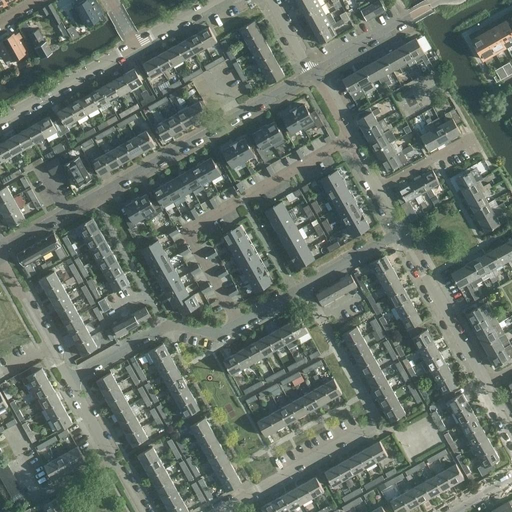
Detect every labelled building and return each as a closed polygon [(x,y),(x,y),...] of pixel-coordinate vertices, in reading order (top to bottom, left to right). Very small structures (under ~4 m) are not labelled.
[(101,13),(94,0),(89,0),(88,1),(87,0),(84,0),(74,6),(85,25),(97,18),(96,16),(101,13)] [(317,0),(309,0),(300,5),(305,15),(321,6),(317,0)] [(371,6),(376,15),(385,9),(380,1),(371,6)] [(321,6),(305,15),(310,24),(326,15),(321,6)] [(376,15),(371,6),(361,11),(366,20),(376,15)] [(43,16),(48,13),(45,7),(39,10),(43,16)] [(326,15),(310,24),(316,34),(332,25),(326,15)] [(254,20),(239,29),(245,40),(260,32),(254,20)] [(511,29),(511,30),(506,20),(506,21),(495,27),(506,46),(511,42),(511,29)] [(57,25),(60,31),(61,31),(65,39),(69,37),(67,34),(61,23),(57,25)] [(332,25),(316,34),(321,43),(337,34),(332,25)] [(71,26),(66,29),(72,40),(79,36),(75,29),(74,27),(73,27),(73,26),(72,26),(71,26)] [(198,33),(206,48),(217,42),(209,27),(198,33)] [(495,27),(484,33),(495,53),(506,46),(495,27)] [(34,46),(33,46),(40,58),(51,51),(45,40),(43,40),(37,29),(28,34),(34,46)] [(260,32),(245,40),(251,51),(266,42),(260,32)] [(18,33),(13,36),(12,34),(0,40),(0,41),(1,43),(0,43),(0,53),(4,61),(9,58),(11,60),(23,53),(22,51),(27,48),(18,33)] [(187,39),(195,54),(206,48),(198,33),(187,39)] [(495,53),(484,33),(473,39),(473,40),(484,59),(495,53)] [(430,62),(428,59),(416,38),(405,44),(414,59),(416,62),(422,59),(426,65),(430,62)] [(176,45),(184,60),(195,54),(187,39),(176,45)] [(221,42),(226,51),(230,48),(225,40),(221,42)] [(266,42),(251,51),(257,62),(272,53),(266,42)] [(414,59),(405,44),(395,50),(407,71),(409,74),(413,72),(410,66),(416,63),(416,62),(414,59)] [(165,51),(174,66),(184,60),(176,45),(165,51)] [(230,48),(226,51),(231,60),(235,57),(230,48)] [(407,71),(395,50),(385,56),(393,70),(399,67),(403,73),(407,71)] [(155,57),(163,72),(174,66),(165,51),(155,57)] [(263,72),(278,64),(272,53),(257,62),(263,72)] [(216,65),(225,60),(222,56),(213,61),(216,65)] [(385,56),(374,61),(386,82),(390,80),(387,74),(393,70),(385,56)] [(144,63),(152,78),(163,72),(155,57),(144,63)] [(207,70),(216,65),(213,61),(204,66),(207,70)] [(238,73),(242,70),(237,61),(233,64),(238,73)] [(386,82),(374,61),(364,67),(372,82),(378,79),(382,85),(386,82)] [(278,64),(263,72),(270,84),(284,75),(278,64)] [(353,73),(365,94),(376,88),(372,82),(364,67),(353,73)] [(135,68),(123,74),(132,89),(143,83),(135,68)] [(194,77),(203,72),(201,68),(192,73),(194,77)] [(242,70),(238,73),(243,82),(247,79),(242,70)] [(194,77),(192,73),(183,78),(185,82),(194,77)] [(365,94),(353,73),(342,79),(354,100),(365,94)] [(123,74),(112,81),(121,95),(132,89),(123,74)] [(179,80),(170,85),(173,89),(182,84),(179,80)] [(112,81),(102,87),(110,102),(121,95),(112,81)] [(245,85),(250,94),(254,92),(249,83),(245,85)] [(187,84),(178,89),(181,94),(190,89),(187,84)] [(173,89),(170,85),(161,90),(164,94),(173,89)] [(102,87),(91,93),(99,108),(110,102),(102,87)] [(172,99),(181,94),(178,89),(169,94),(172,99)] [(99,108),(91,93),(80,99),(88,114),(99,108)] [(152,101),(150,96),(140,102),(143,106),(152,101)] [(166,96),(157,101),(159,106),(168,101),(166,96)] [(80,99),(69,105),(78,120),(88,114),(80,99)] [(188,106),(196,121),(208,115),(199,100),(188,106)] [(159,106),(157,101),(148,106),(150,111),(159,106)] [(128,108),(130,113),(139,108),(137,103),(128,108)] [(318,128),(324,125),(315,110),(310,113),(304,104),(297,108),(294,110),(305,131),(316,125),(318,128)] [(69,105),(65,107),(58,111),(62,117),(57,120),(65,133),(70,131),(67,126),(78,120),(69,105)] [(177,112),(186,127),(196,121),(188,106),(177,112)] [(357,119),(363,130),(378,122),(375,116),(381,112),(378,107),(357,119)] [(119,114),(121,118),(130,113),(128,108),(119,114)] [(305,131),(294,110),(290,112),(283,116),(292,133),(302,127),(305,131)] [(445,121),(442,123),(450,139),(461,133),(449,111),(445,114),(446,116),(443,117),(445,121)] [(166,118),(175,133),(186,127),(177,112),(166,118)] [(135,114),(126,119),(128,123),(137,118),(135,114)] [(106,121),(109,125),(118,120),(115,115),(106,121)] [(65,133),(57,120),(53,122),(49,116),(38,122),(46,137),(57,131),(60,136),(65,133)] [(166,118),(155,125),(164,140),(175,133),(166,118)] [(378,122),(363,130),(369,141),(393,127),(390,123),(388,124),(384,118),(378,122)] [(126,119),(117,124),(119,128),(128,123),(126,119)] [(97,126),(100,130),(109,125),(106,121),(97,126)] [(275,121),(264,128),(273,144),(275,148),(286,142),(275,121)] [(428,123),(440,144),(450,139),(442,123),(436,127),(433,123),(432,121),(428,123)] [(46,137),(38,122),(27,128),(35,143),(46,137)] [(427,132),(421,135),(429,150),(440,144),(428,123),(423,126),(427,132)] [(113,126),(104,131),(107,135),(116,130),(113,126)] [(390,143),(390,142),(395,140),(396,139),(392,133),(396,131),(394,127),(393,127),(369,141),(375,151),(390,143)] [(35,143),(27,128),(16,134),(25,149),(35,143)] [(94,128),(85,133),(87,137),(96,132),(94,128)] [(273,144),(264,128),(253,134),(262,150),(273,144)] [(135,136),(144,151),(155,144),(146,130),(135,136)] [(104,131),(95,136),(98,140),(107,135),(104,131)] [(85,133),(76,138),(78,142),(87,137),(85,133)] [(25,149),(16,134),(5,141),(14,155),(25,149)] [(125,142),(133,157),(144,151),(135,136),(125,142)] [(94,142),(92,138),(82,143),(85,148),(94,142)] [(254,154),(245,138),(238,142),(234,144),(243,160),(254,154)] [(381,161),(396,153),(402,150),(400,145),(398,146),(395,140),(390,142),(390,143),(375,151),(381,161)] [(14,155),(5,141),(0,143),(0,156),(3,162),(14,155)] [(114,148),(122,163),(133,157),(125,142),(114,148)] [(243,160),(234,144),(230,146),(223,150),(232,167),(243,160)] [(54,150),(56,154),(65,149),(63,145),(54,150)] [(103,154),(111,169),(122,163),(114,148),(103,154)] [(56,154),(54,150),(45,155),(47,159),(56,154)] [(402,150),(396,153),(381,161),(387,172),(408,161),(404,154),(402,150)] [(103,154),(92,160),(100,175),(111,169),(103,154)] [(60,163),(64,161),(61,156),(46,164),(49,169),(60,163)] [(72,160),(85,183),(92,179),(86,168),(88,166),(88,167),(89,167),(85,161),(83,162),(79,156),(72,160)] [(34,167),(44,161),(41,157),(32,162),(34,167)] [(202,163),(211,179),(221,174),(211,157),(202,163)] [(72,160),(65,164),(68,170),(66,172),(69,178),(70,178),(69,177),(71,176),(78,187),(85,183),(72,160)] [(34,167),(32,162),(23,167),(25,172),(34,167)] [(60,163),(49,169),(52,174),(63,168),(60,163)] [(211,179),(202,163),(192,168),(202,184),(211,179)] [(456,179),(462,190),(480,180),(483,178),(479,172),(480,172),(477,167),(456,179)] [(202,184),(192,168),(183,174),(192,190),(202,184)] [(13,179),(22,174),(20,169),(10,174),(13,179)] [(326,189),(343,179),(337,170),(321,179),(326,189)] [(421,177),(429,190),(432,196),(435,195),(432,189),(440,184),(433,170),(421,177)] [(13,179),(10,174),(1,179),(4,184),(13,179)] [(183,174),(173,179),(183,195),(192,190),(183,174)] [(24,176),(20,178),(25,188),(30,185),(24,176)] [(432,196),(429,190),(421,177),(410,183),(421,203),(424,201),(420,195),(427,191),(430,198),(432,196)] [(173,179),(164,184),(173,200),(183,195),(173,179)] [(327,200),(348,189),(343,179),(326,189),(331,198),(327,200)] [(462,190),(468,200),(483,192),(489,188),(487,184),(483,186),(480,180),(462,190)] [(421,203),(410,183),(399,189),(406,202),(404,203),(408,210),(411,208),(413,207),(409,201),(415,198),(419,204),(421,203)] [(173,200),(164,184),(154,190),(164,206),(173,200)] [(310,189),(307,184),(302,187),(305,192),(310,189)] [(7,185),(0,189),(0,204),(13,196),(7,185)] [(474,211),(489,202),(485,196),(491,193),(489,188),(483,192),(468,200),(474,211)] [(32,200),(37,198),(32,189),(27,191),(32,200)] [(297,197),(302,194),(299,189),(294,192),(297,197)] [(353,198),(348,189),(327,200),(333,210),(353,198)] [(294,192),(286,196),(286,197),(289,201),(289,202),(297,197),(294,192)] [(139,198),(136,200),(147,220),(158,214),(158,213),(163,210),(157,200),(152,203),(147,194),(139,198)] [(19,207),(13,196),(0,204),(0,207),(5,216),(19,207)] [(37,209),(42,207),(37,198),(32,200),(37,209)] [(333,210),(338,219),(359,208),(353,198),(333,210)] [(147,220),(136,200),(132,202),(125,206),(130,215),(125,219),(131,229),(136,226),(134,222),(145,216),(147,221),(147,220)] [(319,205),(316,200),(311,203),(314,208),(319,205)] [(266,210),(271,220),(287,211),(282,201),(266,210)] [(480,221),(495,213),(501,209),(499,205),(492,208),(489,202),(474,211),(480,221)] [(311,210),(308,205),(303,208),(306,213),(311,210)] [(322,210),(319,205),(314,208),(317,213),(322,210)] [(5,216),(11,227),(26,219),(19,207),(5,216)] [(343,217),(348,226),(364,217),(362,213),(359,208),(338,219),(338,220),(343,217)] [(405,212),(406,214),(410,222),(416,218),(411,208),(408,210),(405,212)] [(486,232),(501,223),(497,217),(503,214),(501,209),(495,213),(480,221),(486,232)] [(309,218),(314,215),(311,210),(306,213),(309,218)] [(271,220),(277,229),(293,220),(287,211),(271,220)] [(366,221),(364,217),(348,226),(353,236),(370,227),(366,221)] [(78,225),(85,237),(99,229),(93,218),(78,225)] [(321,222),(324,227),(330,224),(327,219),(321,222)] [(277,229),(282,239),(298,229),(293,220),(277,229)] [(322,229),(319,223),(314,226),(317,231),(322,229)] [(332,229),(330,224),(324,227),(327,232),(332,229)] [(224,234),(229,244),(245,235),(240,225),(224,234)] [(85,237),(91,248),(105,240),(99,229),(85,237)] [(298,229),(282,239),(287,248),(304,239),(298,229)] [(320,237),(325,234),(322,229),(317,231),(320,237)] [(54,233),(35,243),(42,255),(54,249),(60,260),(67,256),(54,233)] [(67,235),(62,238),(67,247),(71,244),(67,235)] [(229,244),(234,253),(251,244),(245,235),(229,244)] [(290,254),(292,258),(309,248),(304,239),(287,248),(291,254),(290,254)] [(91,248),(97,258),(111,251),(105,240),(91,248)] [(158,240),(142,249),(147,259),(164,249),(158,240)] [(332,244),(335,249),(340,246),(337,241),(332,244)] [(30,277),(37,273),(31,262),(42,255),(35,243),(17,254),(30,277)] [(71,244),(67,247),(72,256),(77,254),(71,244)] [(234,253),(240,263),(256,253),(251,244),(234,253)] [(327,247),(330,252),(335,249),(332,244),(327,247)] [(511,266),(511,258),(504,244),(493,249),(501,264),(508,260),(511,267),(511,266)] [(309,248),(292,258),(295,261),(298,267),(315,258),(309,248)] [(147,259),(153,268),(169,259),(164,249),(147,259)] [(495,267),(501,264),(493,249),(483,255),(495,276),(499,274),(495,267)] [(97,258),(103,269),(117,261),(111,251),(97,258)] [(240,263),(245,272),(261,263),(256,253),(240,263)] [(372,267),(377,274),(391,266),(385,255),(366,265),(369,269),(372,267)] [(473,261),(481,276),(487,272),(491,278),(495,276),(483,255),(473,261)] [(79,268),(84,266),(79,257),(74,259),(79,268)] [(153,268),(158,277),(174,268),(169,259),(153,268)] [(103,269),(109,280),(123,272),(117,261),(103,269)] [(474,279),(481,276),(473,261),(462,267),(474,288),(478,286),(474,279)] [(69,266),(74,275),(78,272),(73,263),(69,266)] [(261,263),(245,272),(250,281),(267,272),(265,268),(265,269),(261,263)] [(89,275),(84,266),(79,268),(85,278),(89,275)] [(391,266),(377,274),(383,285),(398,277),(391,266)] [(462,267),(451,273),(459,287),(466,284),(470,290),(474,288),(462,267)] [(180,278),(174,268),(158,277),(163,287),(180,278)] [(40,279),(46,290),(61,282),(55,271),(40,279)] [(358,271),(353,273),(359,283),(363,281),(358,271)] [(78,272),(74,275),(79,284),(83,281),(78,272)] [(109,280),(115,291),(129,283),(123,272),(109,280)] [(269,276),(267,272),(250,281),(256,291),(272,282),(269,276)] [(346,291),(357,285),(351,274),(340,280),(346,291)] [(398,277),(383,285),(389,296),(404,288),(398,277)] [(91,290),(96,288),(91,278),(86,281),(91,290)] [(167,293),(169,296),(185,287),(180,278),(163,287),(167,293)] [(335,298),(346,291),(340,280),(329,286),(335,298)] [(363,281),(359,283),(365,293),(369,291),(363,281)] [(67,293),(61,282),(46,290),(52,301),(67,293)] [(86,296),(90,294),(85,285),(81,287),(86,296)] [(329,286),(317,293),(323,304),(335,298),(329,286)] [(185,287),(169,296),(171,300),(174,306),(194,295),(194,294),(190,296),(185,287)] [(101,297),(96,288),(91,290),(96,299),(101,297)] [(404,288),(389,296),(395,307),(410,298),(404,288)] [(73,304),(67,293),(52,301),(58,312),(73,304)] [(95,303),(90,294),(86,296),(91,305),(95,303)] [(367,297),(372,306),(376,303),(371,294),(367,297)] [(199,304),(194,295),(174,306),(178,304),(183,314),(199,304)] [(110,308),(104,298),(98,301),(104,312),(110,308)] [(416,309),(410,298),(395,307),(401,318),(416,309)] [(487,316),(483,310),(490,306),(487,302),(466,313),(472,324),(487,316)] [(381,312),(376,303),(372,306),(377,315),(381,312)] [(79,314),(73,304),(58,312),(65,323),(79,314)] [(98,318),(102,315),(97,306),(93,309),(98,318)] [(145,306),(134,312),(140,324),(151,317),(145,306)] [(422,320),(416,309),(401,318),(407,328),(406,329),(408,334),(409,333),(418,329),(415,324),(422,320)] [(122,318),(129,330),(140,324),(134,312),(122,318)] [(487,316),(472,324),(478,335),(499,323),(498,320),(493,312),(487,316)] [(85,325),(79,314),(65,323),(71,334),(85,325)] [(108,325),(102,315),(98,318),(103,327),(108,325)] [(379,318),(384,327),(388,325),(383,316),(379,318)] [(300,317),(289,323),(297,338),(308,332),(300,317)] [(122,318),(111,325),(117,336),(129,330),(122,318)] [(381,327),(375,318),(371,321),(376,330),(381,327)] [(297,338),(289,323),(278,329),(286,344),(289,349),(300,343),(297,338)] [(499,323),(478,335),(484,345),(499,337),(505,333),(499,323)] [(91,336),(85,325),(71,334),(77,344),(91,336)] [(357,325),(342,334),(349,345),(363,337),(357,325)] [(393,334),(388,325),(384,327),(389,336),(393,334)] [(381,339),(386,336),(381,327),(376,330),(381,339)] [(110,340),(115,338),(110,328),(105,331),(110,340)] [(267,335),(275,350),(286,344),(278,329),(267,335)] [(418,349),(433,340),(427,329),(420,333),(418,329),(409,333),(412,338),(418,349)] [(256,341),(265,356),(275,350),(267,335),(256,341)] [(98,347),(91,336),(77,344),(83,356),(98,347)] [(355,356),(369,348),(363,337),(349,345),(355,356)] [(503,344),(502,343),(499,337),(484,345),(490,356),(505,347),(511,344),(509,340),(503,344)] [(393,349),(388,340),(383,342),(389,351),(393,349)] [(433,340),(418,349),(424,359),(420,361),(420,362),(439,351),(433,340)] [(245,347),(254,362),(265,356),(256,341),(245,347)] [(155,362),(169,354),(163,343),(144,354),(150,365),(155,362)] [(511,346),(511,344),(505,347),(490,356),(496,367),(511,357),(511,346)] [(399,345),(395,347),(400,356),(404,354),(399,345)] [(234,354),(243,368),(254,362),(245,347),(234,354)] [(361,367),(376,358),(369,348),(355,356),(361,367)] [(398,358),(393,349),(389,351),(394,360),(398,358)] [(321,354),(318,350),(309,355),(311,359),(321,354)] [(426,373),(445,362),(439,351),(420,362),(426,373)] [(176,365),(169,354),(155,362),(161,373),(176,365)] [(234,354),(223,360),(232,375),(243,368),(234,354)] [(296,362),(299,366),(308,361),(305,357),(296,362)] [(367,378),(382,369),(376,358),(361,367),(367,378)] [(407,358),(402,360),(407,369),(412,367),(407,358)] [(321,360),(311,365),(314,369),(323,364),(321,360)] [(142,370),(137,361),(132,363),(137,372),(142,370)] [(405,370),(400,361),(396,364),(401,373),(405,370)] [(287,367),(289,371),(299,366),(296,362),(287,367)] [(437,381),(451,373),(445,362),(426,373),(427,373),(431,371),(437,381)] [(135,373),(130,364),(125,367),(130,376),(135,373)] [(167,384),(182,376),(176,365),(161,373),(167,384)] [(314,369),(311,365),(302,369),(305,374),(314,369)] [(48,379),(42,368),(32,373),(30,367),(19,373),(25,385),(30,382),(33,387),(48,379)] [(417,376),(412,367),(407,369),(412,378),(417,376)] [(277,378),(286,373),(284,369),(274,373),(277,378)] [(382,369),(367,378),(373,388),(388,380),(382,369)] [(147,379),(142,370),(137,372),(143,381),(147,379)] [(410,379),(405,370),(401,373),(405,382),(410,379)] [(301,376),(299,371),(290,376),(292,381),(301,376)] [(111,372),(97,380),(103,391),(117,383),(111,372)] [(136,385),(140,383),(135,373),(130,376),(136,385)] [(277,378),(274,373),(265,378),(268,383),(277,378)] [(453,392),(451,388),(458,384),(451,373),(437,381),(443,392),(440,393),(443,398),(453,392)] [(173,395),(188,387),(182,376),(167,384),(173,395)] [(292,381),(290,376),(280,381),(283,385),(292,381)] [(322,384),(331,399),(342,393),(334,378),(322,384)] [(39,398),(54,390),(48,379),(33,387),(39,398)] [(414,382),(419,391),(424,388),(419,379),(414,382)] [(262,380),(252,385),(255,390),(264,385),(262,380)] [(379,399),(394,391),(388,380),(373,388),(379,399)] [(149,382),(145,385),(150,394),(154,391),(149,382)] [(124,394),(117,383),(103,391),(109,402),(124,394)] [(268,388),(270,392),(279,388),(277,383),(268,388)] [(417,392),(412,383),(407,385),(412,394),(417,392)] [(312,390),(320,405),(331,399),(322,384),(312,390)] [(255,390),(252,385),(243,390),(246,394),(255,390)] [(147,395),(142,386),(138,389),(143,398),(147,395)] [(179,406),(194,398),(188,387),(173,395),(179,406)] [(8,399),(12,397),(7,388),(3,390),(8,399)] [(268,388),(259,393),(261,397),(270,392),(268,388)] [(419,391),(425,400),(429,397),(424,388),(419,391)] [(60,401),(54,390),(39,398),(45,409),(60,401)] [(301,396),(309,411),(320,405),(312,390),(301,396)] [(0,410),(8,406),(0,391),(0,410)] [(159,400),(154,391),(150,394),(155,402),(159,400)] [(385,410),(400,402),(394,391),(379,399),(385,410)] [(418,403),(422,401),(417,392),(412,394),(418,403)] [(454,412),(469,404),(462,393),(455,397),(453,392),(443,398),(446,403),(448,402),(454,412)] [(130,405),(124,394),(109,402),(115,413),(130,405)] [(152,404),(147,395),(143,398),(148,406),(152,404)] [(257,399),(255,395),(245,400),(248,404),(257,399)] [(290,402),(298,417),(309,411),(301,396),(290,402)] [(185,417),(200,409),(194,398),(179,406),(185,417)] [(15,412),(19,409),(14,400),(10,403),(15,412)] [(52,420),(66,412),(60,401),(45,409),(52,420)] [(279,408),(287,423),(298,417),(290,402),(279,408)] [(406,413),(400,402),(385,410),(391,421),(406,413)] [(161,404),(157,406),(156,406),(162,415),(166,413),(161,404)] [(475,415),(469,404),(454,412),(460,423),(475,415)] [(136,415),(130,405),(115,413),(121,424),(136,415)] [(150,410),(155,419),(159,417),(154,408),(150,410)] [(268,414),(277,429),(287,423),(279,408),(268,414)] [(15,412),(20,421),(24,419),(19,409),(15,412)] [(436,410),(432,413),(437,422),(441,419),(436,410)] [(52,420),(58,431),(73,423),(66,412),(52,420)] [(171,422),(166,413),(162,415),(167,424),(171,422)] [(257,421),(265,435),(277,429),(268,414),(257,421)] [(142,426),(136,415),(121,424),(127,435),(142,426)] [(481,426),(475,415),(460,423),(466,434),(481,426)] [(160,428),(164,426),(159,417),(155,419),(160,428)] [(211,428),(205,417),(190,425),(196,437),(211,428)] [(17,423),(15,418),(6,424),(8,428),(17,423)] [(437,422),(442,431),(446,428),(441,419),(437,422)] [(27,434),(31,431),(26,422),(22,424),(27,434)] [(148,438),(142,426),(127,435),(133,446),(148,438)] [(487,437),(481,426),(466,434),(472,445),(487,437)] [(217,439),(211,428),(196,437),(202,447),(217,439)] [(69,433),(67,429),(58,434),(60,438),(69,433)] [(27,434),(32,443),(36,440),(31,431),(27,434)] [(448,432),(444,435),(449,444),(453,441),(448,432)] [(178,435),(174,437),(179,446),(183,444),(178,435)] [(46,441),(48,445),(57,440),(55,436),(46,441)] [(493,447),(487,437),(472,445),(478,456),(493,447)] [(176,448),(171,439),(167,441),(172,450),(176,448)] [(223,450),(217,439),(202,447),(208,458),(223,450)] [(39,450),(48,445),(46,441),(37,446),(39,450)] [(369,447),(377,462),(388,456),(380,441),(369,447)] [(458,450),(453,441),(449,444),(454,453),(458,450)] [(188,453),(183,444),(179,446),(184,455),(188,453)] [(86,461),(78,446),(67,452),(75,467),(86,461)] [(153,446),(138,454),(145,466),(159,457),(153,446)] [(358,453),(366,468),(377,462),(369,447),(358,453)] [(499,459),(493,447),(478,456),(483,464),(478,467),(482,474),(493,468),(494,466),(492,463),(499,459)] [(177,459),(182,457),(176,448),(172,450),(177,459)] [(445,449),(436,454),(438,458),(448,453),(445,449)] [(229,461),(223,450),(208,458),(214,469),(229,461)] [(64,473),(75,467),(67,452),(56,458),(64,473)] [(347,459),(355,474),(366,468),(358,453),(347,459)] [(436,454),(427,459),(429,463),(438,458),(436,454)] [(460,454),(456,456),(461,465),(465,463),(460,454)] [(190,456),(186,459),(191,468),(195,465),(190,456)] [(165,468),(159,457),(145,466),(151,476),(165,468)] [(52,479),(64,473),(56,458),(44,465),(52,479)] [(336,465),(344,480),(355,474),(347,459),(336,465)] [(189,469),(184,460),(179,463),(184,472),(189,469)] [(220,480),(235,472),(229,461),(214,469),(220,480)] [(414,466),(417,470),(426,465),(423,461),(414,466)] [(0,467),(0,474),(10,469),(7,463),(0,467)] [(445,469),(453,484),(464,478),(456,463),(445,469)] [(471,472),(465,463),(461,465),(466,474),(471,472)] [(195,465),(191,468),(196,477),(200,474),(195,465)] [(336,465),(325,471),(333,486),(344,480),(336,465)] [(417,470),(414,466),(405,471),(408,476),(417,470)] [(171,479),(165,468),(151,476),(157,487),(171,479)] [(397,472),(395,468),(385,473),(388,478),(397,472)] [(13,474),(10,469),(0,474),(0,475),(2,480),(13,474)] [(194,478),(189,469),(184,472),(189,481),(194,478)] [(434,475),(442,490),(453,484),(445,469),(434,475)] [(220,480),(227,491),(242,483),(235,472),(220,480)] [(393,478),(395,483),(404,478),(402,473),(393,478)] [(2,480),(5,485),(16,479),(13,474),(2,480)] [(373,480),(375,485),(384,480),(382,475),(373,480)] [(423,481),(431,496),(442,490),(434,475),(423,481)] [(305,483),(313,497),(324,491),(316,476),(305,483)] [(202,478),(198,481),(203,490),(207,487),(202,478)] [(393,478),(384,483),(386,488),(395,483),(393,478)] [(5,485),(7,489),(8,490),(19,484),(16,479),(5,485)] [(163,498),(177,490),(171,479),(157,487),(163,498)] [(375,485),(373,480),(364,485),(366,490),(375,485)] [(412,488),(421,503),(431,496),(423,481),(412,488)] [(201,491),(196,482),(191,484),(196,493),(201,491)] [(302,504),(313,497),(305,483),(294,489),(302,504)] [(8,490),(9,492),(11,496),(22,490),(19,484),(8,490)] [(203,490),(208,499),(213,496),(207,487),(203,490)] [(354,497),(363,492),(360,487),(352,492),(354,497)] [(401,494),(410,509),(421,503),(412,488),(401,494)] [(292,510),(302,504),(294,489),(283,495),(292,510)] [(11,496),(14,501),(25,495),(22,490),(11,496)] [(169,509),(183,501),(177,490),(163,498),(169,509)] [(375,494),(373,490),(364,495),(366,499),(375,494)] [(201,503),(206,500),(201,491),(196,493),(201,503)] [(354,497),(352,492),(343,497),(345,502),(354,497)] [(403,511),(410,509),(401,494),(390,500),(397,511),(403,511)] [(272,501),(278,511),(287,511),(292,510),(283,495),(272,501)] [(59,497),(44,505),(48,511),(57,511),(65,508),(59,497)] [(351,502),(354,506),(363,501),(360,497),(351,502)] [(492,510),(493,511),(511,511),(511,506),(511,505),(511,504),(511,499),(509,501),(509,500),(492,510)] [(170,511),(189,511),(190,511),(183,501),(169,509),(170,511)] [(278,511),(272,501),(261,507),(263,511),(278,511)] [(354,506),(351,502),(342,507),(345,511),(354,506)]
